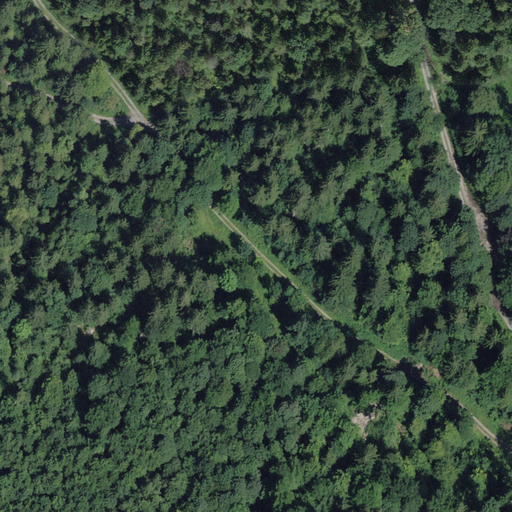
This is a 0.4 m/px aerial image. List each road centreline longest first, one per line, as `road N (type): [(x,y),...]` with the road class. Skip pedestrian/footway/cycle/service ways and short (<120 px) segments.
road 1 (track): [(511,450),(320,313),(250,248),(137,116)]
road 2 (track): [(413,0),(451,155),(511,327)]
road 3 (track): [(357,452),(355,423),(310,377),(265,311),(206,217),(202,192)]
road 4 (track): [(137,116),(100,62),(38,0)]
road 5 (track): [(137,116),(112,122),(0,82)]
